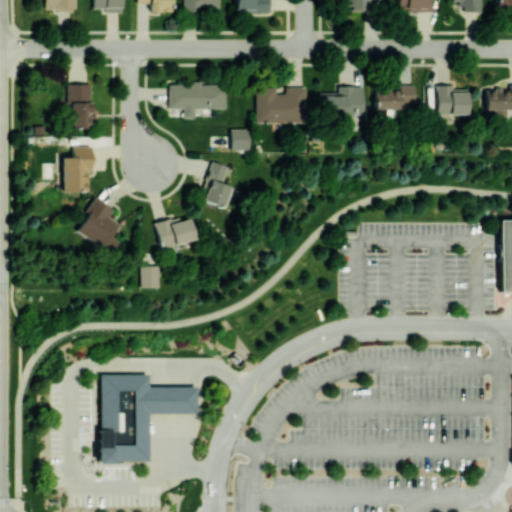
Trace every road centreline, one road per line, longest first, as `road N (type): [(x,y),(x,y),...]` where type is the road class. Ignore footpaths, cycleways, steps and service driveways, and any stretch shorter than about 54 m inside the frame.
road 1 (residential): [(0,48),(490,48)]
road 2 (residential): [(251,393),(286,359),(335,334),(511,327)]
road 3 (residential): [(216,511),(223,448),(251,393)]
road 4 (residential): [(131,48),(134,132),(153,168)]
